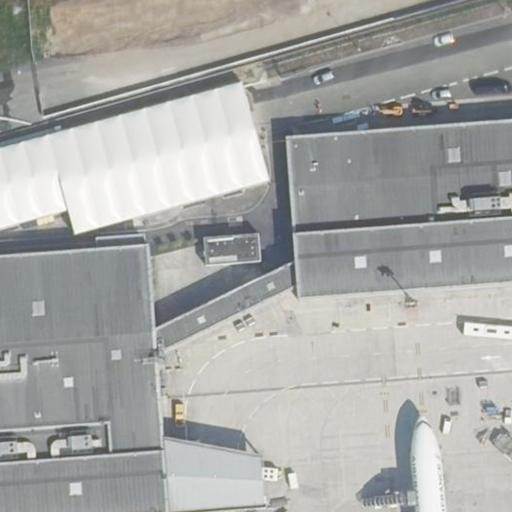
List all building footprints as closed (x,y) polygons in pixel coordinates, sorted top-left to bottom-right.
[(293,261),(153,329),(155,360),(296,290),(296,303),(511,286),(511,120),(284,138),(293,261)] [(94,239),(95,250),(143,247),(143,235),(94,239)] [(256,235),(201,239),(204,266),(258,262),(256,235)] [(0,511),(167,511),(161,440),(155,360),(153,329),(147,247),(143,247),(95,250),(0,257),(0,511)] [(161,440),(167,511),(245,511),(265,511),(260,457),(161,440)]
